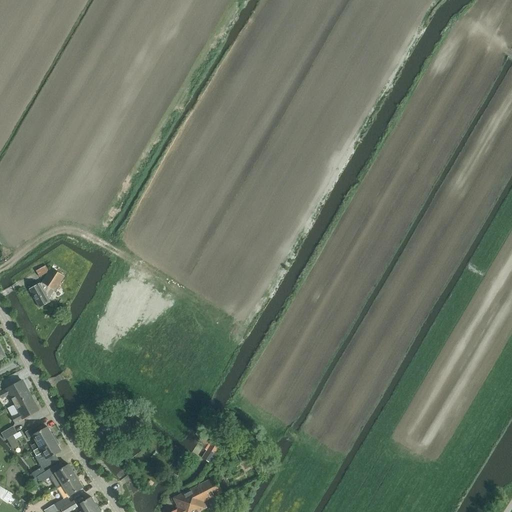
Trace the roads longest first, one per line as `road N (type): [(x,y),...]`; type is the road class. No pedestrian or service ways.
road 1 (residential): [(116,511),(0,307)]
road 2 (track): [(128,260),(86,238),(54,235),(0,271)]
